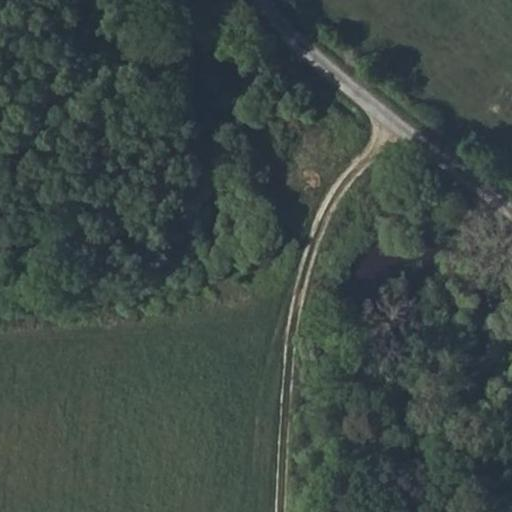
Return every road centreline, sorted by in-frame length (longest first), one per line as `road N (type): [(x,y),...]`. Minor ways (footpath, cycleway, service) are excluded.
road 1 (track): [(389,125),(303,294),(291,511)]
road 2 (residential): [(511,214),(410,143),(290,41),(262,0)]
road 3 (track): [(303,294),(0,320)]
